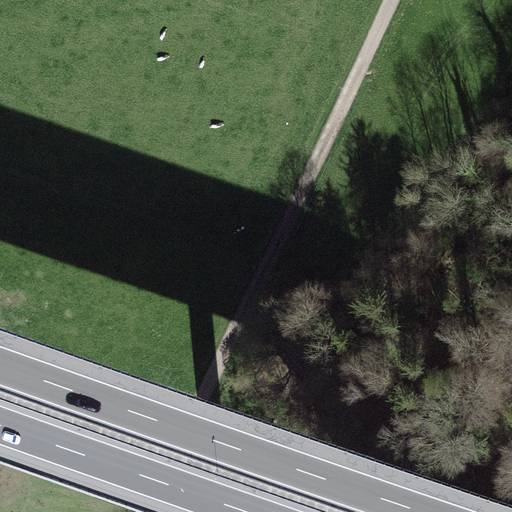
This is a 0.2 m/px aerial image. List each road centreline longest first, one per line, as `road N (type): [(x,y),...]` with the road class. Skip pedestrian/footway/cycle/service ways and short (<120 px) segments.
road 1 (track): [(147,511),(392,0)]
road 2 (motorway): [(421,511),(0,364)]
road 3 (motorway): [(0,425),(247,511)]
road 4 (track): [(150,505),(0,452)]
